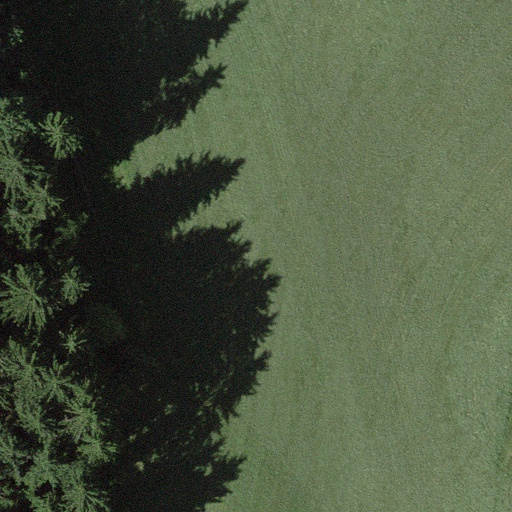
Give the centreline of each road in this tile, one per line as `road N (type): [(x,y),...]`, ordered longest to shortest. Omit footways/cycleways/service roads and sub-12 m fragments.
road 1 (track): [(75,163),(207,463),(248,511)]
road 2 (track): [(75,163),(10,0)]
